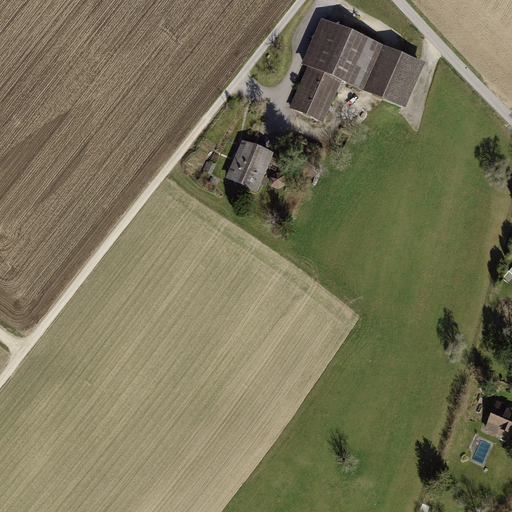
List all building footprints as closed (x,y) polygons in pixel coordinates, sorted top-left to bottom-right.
[(427,65),(322,20),(303,64),(308,67),(291,107),(325,122),(342,82),(407,110),(427,65)] [(265,177),(275,155),(242,141),(225,179),(258,193),(262,185),(266,186),(269,179),(265,177)] [(217,166),(208,162),(204,170),(213,174),(217,166)] [(278,173),(271,177),(271,186),(279,189),(285,184),(285,176),(278,173)] [(511,408),(497,401),(485,427),(511,439),(511,408)]
